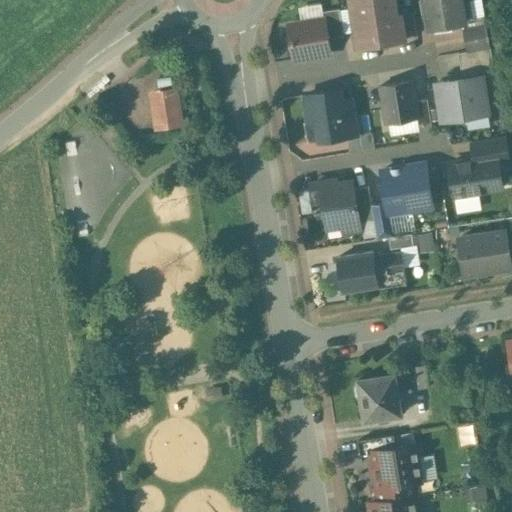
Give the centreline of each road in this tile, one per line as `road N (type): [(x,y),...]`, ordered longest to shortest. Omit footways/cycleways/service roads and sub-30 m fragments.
road 1 (residential): [(233,25),(288,344)]
road 2 (residential): [(0,133),(160,8),(185,0)]
road 3 (residential): [(511,305),(288,344)]
road 4 (residential): [(288,344),(315,511)]
